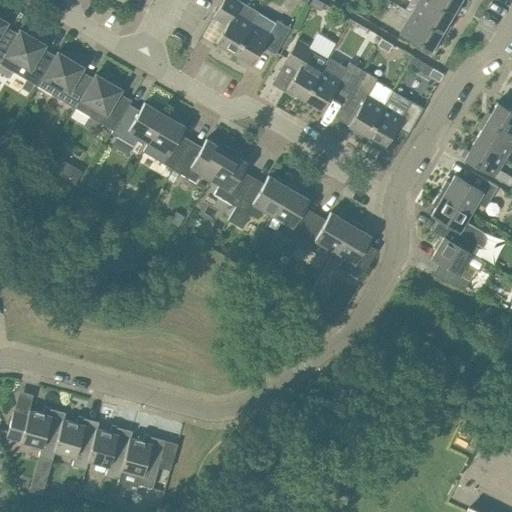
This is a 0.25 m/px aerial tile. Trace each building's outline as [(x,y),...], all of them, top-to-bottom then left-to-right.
[(233,52),(258,11),(238,0),(222,0),(213,17),(226,25),(215,42),(233,52)] [(318,0),(310,0),(309,4),(319,10),(323,3),(318,0)] [(453,12),(432,0),(415,0),(418,1),(411,13),(442,30),(453,12)] [(432,0),(453,12),(459,0),(432,0)] [(442,30),(411,13),(397,4),(392,11),(407,20),(400,32),(430,50),(442,30)] [(275,22),(258,11),(233,52),(252,63),(262,46),(275,53),(290,27),(276,19),(275,22)] [(0,61),(17,32),(5,25),(7,21),(0,17),(0,61)] [(0,63),(37,85),(55,54),(43,47),(45,44),(19,29),(17,32),(0,61),(0,63)] [(382,38),(377,45),(388,51),(392,44),(382,38)] [(304,99),(328,57),(297,39),(283,61),(297,69),(286,88),(304,99)] [(37,85),(75,108),(93,77),(81,70),(83,66),(57,51),(55,54),(37,85)] [(345,67),(328,57),(304,99),(322,109),(334,90),(346,97),(363,70),(349,61),(345,67)] [(443,74),(433,68),(428,75),(439,81),(443,74)] [(377,78),(363,70),(346,97),(360,105),(348,125),(366,135),(384,104),(367,94),(377,78)] [(113,130),(126,107),(131,99),(119,92),(121,88),(95,73),(93,77),(75,108),(113,130)] [(392,91),(384,104),(366,135),(384,146),(396,126),(408,134),(423,108),(410,100),(409,101),(392,91)] [(148,141),(166,110),(154,103),(152,107),(144,102),(137,113),(126,107),(113,130),(111,133),(133,145),(138,136),(148,141)] [(511,110),(497,102),(486,121),(511,136),(511,110)] [(173,169),(188,143),(178,137),(184,126),(176,121),(178,117),(166,110),(148,141),(157,147),(151,156),(173,169)] [(511,136),(486,121),(475,139),(505,157),(511,146),(511,136)] [(210,178),(228,147),(216,140),(214,143),(206,138),(199,150),(188,143),(173,169),(195,182),(200,172),(210,178)] [(505,157),(475,139),(463,159),(493,177),(494,176),(508,185),(511,178),(511,177),(498,169),(505,157)] [(228,147),(210,178),(219,183),(213,193),(235,206),(250,180),(240,174),(246,162),(238,157),(240,154),(228,147)] [(442,195),(470,211),(475,202),(485,207),(497,186),(472,171),(466,181),(454,174),(442,195)] [(261,186),(250,180),(235,206),(227,219),(241,228),(249,214),(257,218),(262,209),(272,214),(290,183),(278,176),(276,180),(268,175),(261,186)] [(302,190),(290,183),(272,214),(281,220),(276,229),(297,242),(312,216),(302,210),(308,199),(300,194),(302,190)] [(464,220),(470,211),(442,195),(430,215),(442,222),(436,232),(440,234),(471,253),(476,243),(482,247),(484,244),(486,240),(485,236),(484,233),(482,231),(464,220)] [(312,216),(297,242),(319,255),(325,245),(334,251),(352,220),(340,213),(338,216),(330,211),(323,223),(312,216)] [(364,227),(352,220),(334,251),(343,256),(338,266),(360,279),(375,253),(364,246),(371,235),(362,230),(364,227)] [(440,234),(432,247),(436,249),(431,257),(442,264),(435,276),(463,289),(475,268),(465,262),(471,253),(440,234)] [(54,450),(63,418),(65,412),(47,407),(43,409),(42,413),(29,409),(27,416),(13,412),(6,437),(41,446),(38,456),(52,460),(54,450)] [(75,422),(63,418),(54,450),(74,456),(72,465),(85,469),(88,459),(96,428),(98,421),(80,416),(76,419),(75,422)] [(118,478),(121,468),(130,437),(132,430),(114,425),(110,428),(109,431),(96,428),(88,459),(108,465),(105,475),(118,478)] [(142,440),(130,437),(121,468),(142,474),(139,484),(152,488),(165,440),(147,435),(143,437),(142,440)]
